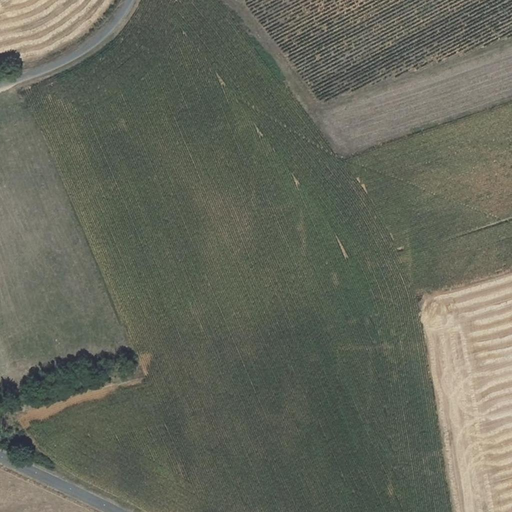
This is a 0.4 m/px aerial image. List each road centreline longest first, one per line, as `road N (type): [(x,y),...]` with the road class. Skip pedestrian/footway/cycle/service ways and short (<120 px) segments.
road 1 (unclassified): [(132,0),(81,52),(0,86)]
road 2 (tertiary): [(122,511),(0,455)]
